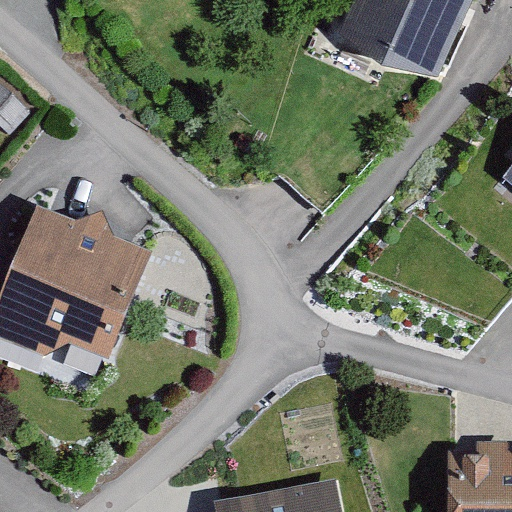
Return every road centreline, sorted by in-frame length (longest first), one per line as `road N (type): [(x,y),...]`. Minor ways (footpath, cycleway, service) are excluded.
road 1 (residential): [(107,511),(231,408),(265,339),(249,251),(0,28)]
road 2 (unknown): [(255,282),(319,253),(511,26)]
road 3 (unknown): [(265,339),(511,392)]
